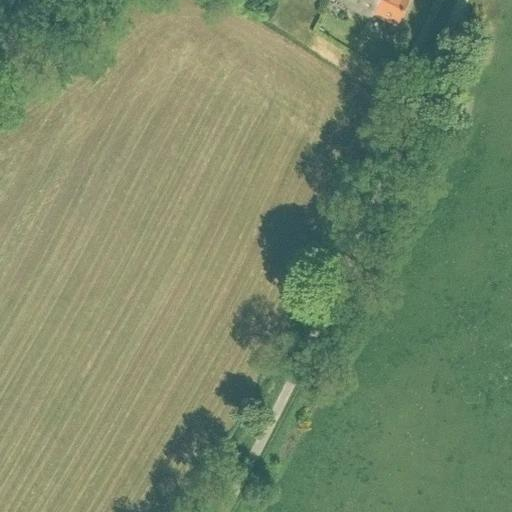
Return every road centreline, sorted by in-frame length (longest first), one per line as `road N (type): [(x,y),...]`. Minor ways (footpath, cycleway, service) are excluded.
road 1 (unclassified): [(462,0),(328,305),(222,511)]
road 2 (track): [(97,0),(0,73)]
